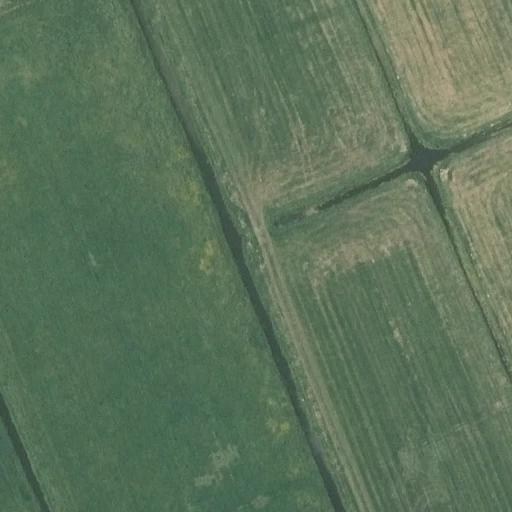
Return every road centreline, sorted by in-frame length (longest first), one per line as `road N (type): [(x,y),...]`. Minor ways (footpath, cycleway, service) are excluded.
road 1 (track): [(171,5),(376,511)]
road 2 (track): [(80,511),(0,307)]
